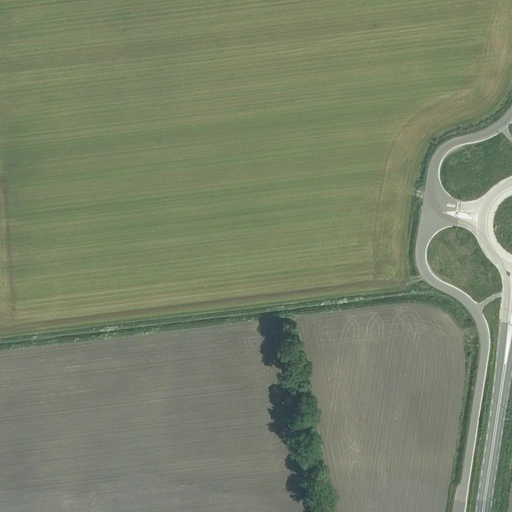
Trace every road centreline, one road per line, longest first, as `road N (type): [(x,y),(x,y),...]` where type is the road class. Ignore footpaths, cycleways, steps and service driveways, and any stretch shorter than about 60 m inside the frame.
road 1 (unclassified): [(427,212),(423,272),(467,301),(484,333),(459,511)]
road 2 (secondary): [(508,339),(482,511)]
road 3 (unclassified): [(511,112),(438,154),(427,212)]
